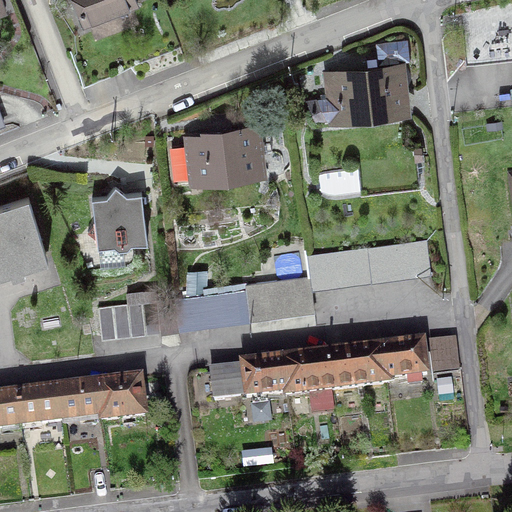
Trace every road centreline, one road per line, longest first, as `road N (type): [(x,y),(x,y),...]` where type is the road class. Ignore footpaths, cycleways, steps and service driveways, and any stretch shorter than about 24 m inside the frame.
road 1 (residential): [(467,322),(0,386)]
road 2 (residential): [(84,126),(408,0)]
road 3 (residential): [(467,322),(428,0)]
road 4 (residential): [(228,511),(486,481)]
road 5 (residential): [(486,481),(467,322)]
road 6 (residential): [(84,126),(30,0)]
